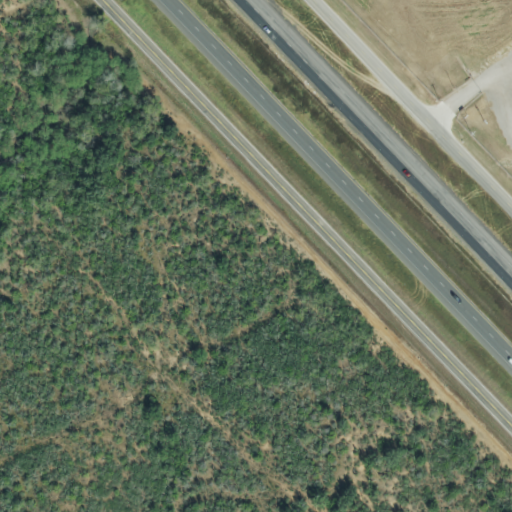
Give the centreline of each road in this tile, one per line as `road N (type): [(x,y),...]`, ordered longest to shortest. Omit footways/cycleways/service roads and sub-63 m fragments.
road 1 (tertiary): [(511,431),(100,0)]
road 2 (motorway): [(173,0),(511,350)]
road 3 (motorway): [(511,277),(244,0)]
road 4 (tertiary): [(511,199),(318,0)]
